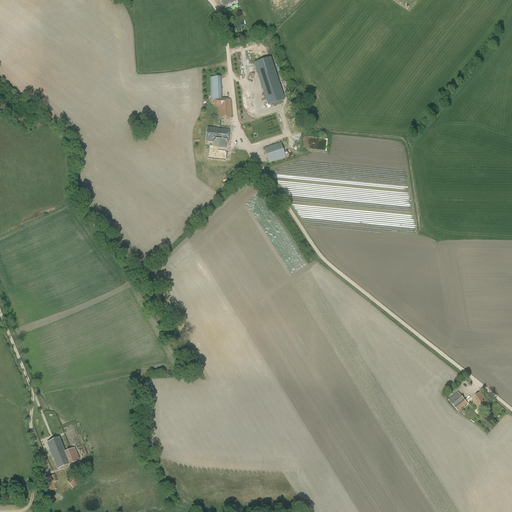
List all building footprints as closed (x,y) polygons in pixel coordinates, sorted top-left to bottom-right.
[(271,58),(255,64),(260,78),(277,71),(271,58)] [(227,100),(221,100),(221,78),(210,78),(211,100),(214,100),(214,106),(218,106),(219,119),(231,119),(230,99),(227,100)] [(209,146),(207,159),(225,161),(226,152),(217,151),(218,147),(227,148),(229,131),(216,129),(207,128),(206,142),(212,143),(212,146),(209,146)] [(280,143),(264,148),(269,163),(285,158),(280,143)] [(448,400),(458,411),(467,403),(458,392),(448,400)] [(481,392),(471,400),(479,409),(488,401),(481,392)] [(79,460),(74,448),(65,452),(59,438),(47,443),(57,469),(79,460)] [(58,481),(55,475),(40,481),(45,493),(56,489),(54,483),(58,481)] [(67,482),(73,488),(79,482),(79,481),(77,479),(75,481),(72,477),(67,482)]
